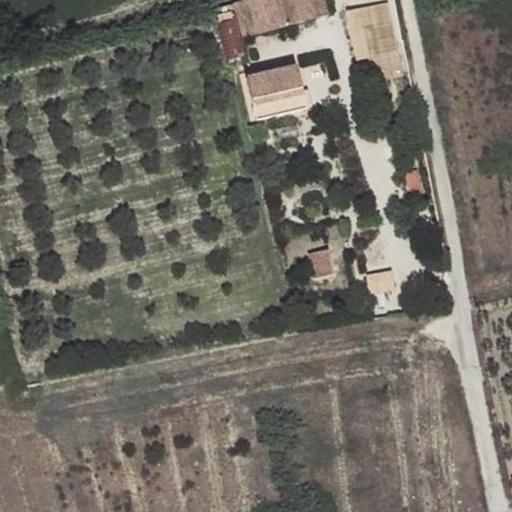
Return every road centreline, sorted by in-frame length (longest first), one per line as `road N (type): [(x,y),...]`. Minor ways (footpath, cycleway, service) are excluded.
road 1 (unclassified): [(413,0),(464,285)]
road 2 (unclassified): [(503,511),(464,285)]
